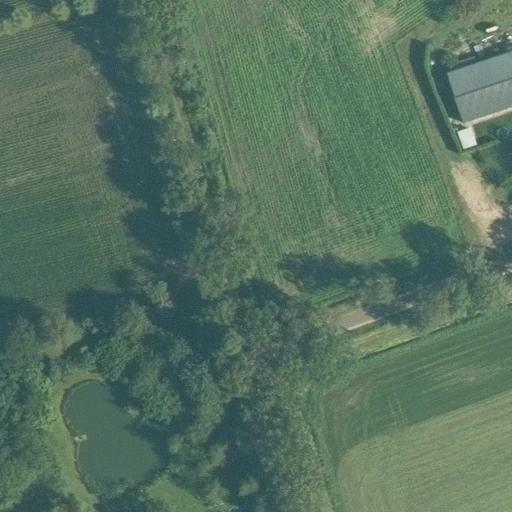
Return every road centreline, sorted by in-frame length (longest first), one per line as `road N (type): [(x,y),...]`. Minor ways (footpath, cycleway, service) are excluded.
road 1 (unclassified): [(298,511),(269,411),(274,370),(293,344),(511,262)]
road 2 (track): [(149,0),(248,342),(274,370)]
